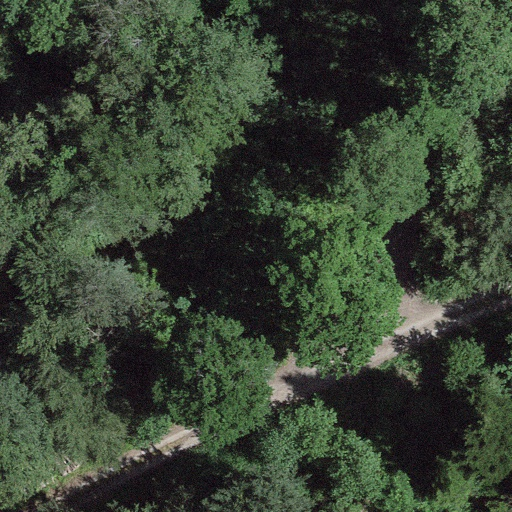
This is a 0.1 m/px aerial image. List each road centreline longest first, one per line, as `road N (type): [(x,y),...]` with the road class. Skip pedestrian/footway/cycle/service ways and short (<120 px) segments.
road 1 (track): [(54,511),(168,445),(511,287)]
road 2 (track): [(432,124),(367,354)]
road 3 (track): [(497,0),(432,124)]
